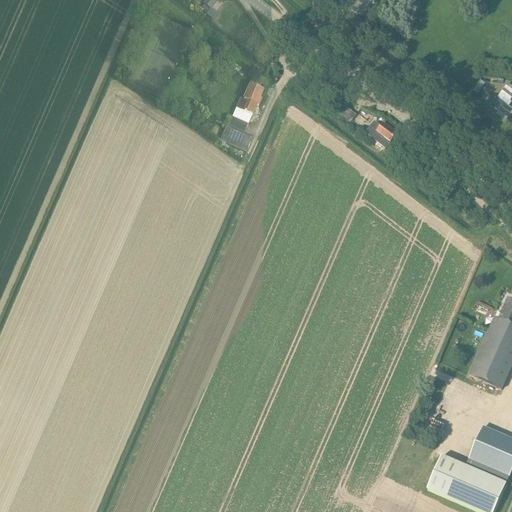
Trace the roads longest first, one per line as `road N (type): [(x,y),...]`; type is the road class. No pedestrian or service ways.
road 1 (track): [(109,511),(289,98)]
road 2 (track): [(135,0),(0,309)]
road 3 (tertiary): [(511,199),(252,0)]
road 4 (track): [(473,240),(277,89)]
